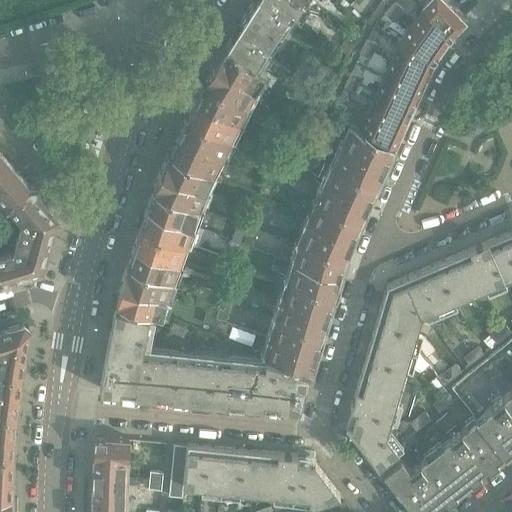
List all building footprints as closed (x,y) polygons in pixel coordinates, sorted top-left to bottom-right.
[(269,0),(254,0),(248,10),(281,32),(292,16),(292,15),(269,0)] [(269,0),(292,15),(292,16),(300,21),(310,6),(302,0),(269,0)] [(397,14),(403,8),(395,0),(389,6),(397,14)] [(427,0),(423,4),(451,33),(462,23),(462,18),(444,0),(427,0)] [(411,24),(442,46),(451,33),(423,4),(422,5),(423,6),(411,24)] [(397,14),(389,6),(383,12),(391,20),(397,14)] [(237,28),(270,49),(281,32),(248,10),(237,28)] [(433,59),(442,46),(411,24),(398,43),(433,59)] [(225,46),(259,67),(270,49),(237,28),(225,46)] [(371,50),(375,42),(365,38),(361,45),(371,50)] [(398,43),(391,59),(426,75),(433,59),(398,43)] [(358,53),(368,58),(371,50),(361,45),(358,53)] [(225,46),(215,63),(256,88),(266,71),(259,67),(225,46)] [(418,91),(426,75),(391,59),(383,75),(418,91)] [(205,80),(248,105),(256,88),(215,63),(205,80)] [(350,71),(346,78),(356,83),(359,75),(350,71)] [(375,91),(411,108),(418,91),(383,75),(375,91)] [(352,91),(356,83),(346,78),(343,86),(352,91)] [(197,98),(240,121),(248,105),(205,80),(204,81),(204,82),(197,98)] [(368,108),(403,124),(411,108),(375,91),(368,108)] [(197,98),(188,116),(231,139),(240,121),(197,98)] [(331,98),(327,106),(338,111),(342,103),(331,98)] [(393,146),(403,124),(368,108),(360,125),(393,146)] [(188,116),(179,134),(223,155),(231,139),(188,116)] [(448,127),(455,130),(458,123),(451,120),(448,127)] [(338,145),(386,166),(393,148),(349,122),(338,145)] [(462,133),(472,137),(477,126),(467,122),(462,133)] [(223,155),(179,134),(170,152),(214,173),(223,155)] [(386,166),(338,145),(330,163),(376,184),(377,185),(386,166)] [(214,173),(170,152),(169,152),(161,170),(207,190),(214,173)] [(0,240),(0,269),(3,280),(39,270),(42,266),(43,267),(57,219),(56,219),(55,214),(56,213),(36,190),(30,184),(16,168),(14,169),(1,154),(0,155),(0,212),(9,204),(21,218),(14,245),(0,240)] [(322,182),(368,203),(376,184),(330,163),(322,182)] [(153,189),(199,208),(207,190),(161,170),(152,189),(153,189)] [(314,200),(360,221),(368,203),(322,182),(314,200)] [(153,189),(147,207),(193,225),(199,208),(153,189)] [(306,218),(352,239),(360,221),(314,200),(306,218)] [(193,225),(147,207),(140,226),(187,243),(193,225)] [(297,240),(297,241),(345,255),(349,246),(352,239),(306,218),(296,240),(296,241),(297,240)] [(140,226),(134,244),(181,261),(187,243),(140,226)] [(429,303),(511,268),(511,229),(387,284),(347,424),(379,466),(407,443),(391,423),(389,410),(417,315),(429,303)] [(297,241),(291,260),(340,274),(346,256),(345,255),(297,241)] [(181,261),(134,244),(127,264),(175,279),(181,261)] [(291,260),(286,278),(335,293),(340,274),(291,260)] [(126,264),(121,282),(169,296),(175,279),(127,264),(126,264)] [(286,278),(280,297),(329,312),(334,294),(334,295),(335,293),(286,278)] [(169,296),(121,282),(117,300),(118,300),(118,301),(117,304),(145,310),(146,311),(163,316),(169,296)] [(280,297),(274,316),(323,330),(329,312),(280,297)] [(145,310),(117,304),(100,389),(298,407),(309,370),(310,370),(311,368),(263,354),(262,358),(153,347),(163,316),(146,311),(145,310)] [(269,335),(317,349),(323,330),(274,316),(269,335)] [(0,354),(25,355),(29,331),(22,325),(0,331),(0,354)] [(498,331),(504,339),(511,332),(505,325),(498,331)] [(504,339),(498,331),(491,336),(498,344),(504,339)] [(269,335),(263,354),(311,368),(317,349),(269,335)] [(507,456),(511,452),(511,339),(452,387),(476,418),(507,456)] [(471,351),(478,359),(485,354),(478,346),(471,351)] [(478,359),(471,351),(464,358),(470,365),(478,359)] [(0,374),(21,375),(25,355),(0,354),(0,374)] [(449,369),(455,377),(462,371),(456,363),(449,369)] [(455,377),(449,369),(441,375),(448,383),(455,377)] [(0,395),(18,396),(21,375),(0,374),(0,395)] [(442,398),(448,405),(454,400),(448,392),(442,398)] [(0,416),(16,417),(18,396),(0,395),(0,416)] [(448,405),(442,398),(434,404),(440,412),(448,405)] [(418,417),(424,425),(431,419),(425,412),(418,417)] [(0,436),(14,437),(16,417),(0,416),(0,436)] [(424,425),(418,417),(410,423),(417,431),(424,425)] [(476,418),(460,431),(435,451),(465,489),(507,456),(476,418)] [(14,437),(0,436),(0,457),(13,458),(14,437)] [(95,439),(94,457),(128,458),(129,438),(97,436),(95,439)] [(174,443),(173,452),(186,453),(187,445),(174,443)] [(190,444),(186,483),(311,495),(310,503),(313,503),(314,503),(341,494),(316,461),(297,460),(298,454),(190,444)] [(384,472),(403,496),(415,511),(436,511),(465,489),(435,451),(410,470),(401,459),(384,472)] [(186,453),(173,452),(172,461),(185,462),(186,453)] [(0,478),(11,479),(13,458),(0,457),(0,478)] [(128,458),(94,457),(93,477),(127,478),(128,459),(128,458)] [(185,462),(172,461),(172,469),(185,471),(185,462)] [(185,471),(172,469),(171,478),(184,479),(185,471)] [(150,471),(149,479),(162,481),(163,472),(150,471)] [(127,478),(93,477),(92,498),(127,498),(127,479),(127,478)] [(0,498),(11,499),(11,479),(0,478),(0,498)] [(184,479),(171,478),(170,487),(183,488),(184,479)] [(162,481),(149,479),(148,488),(161,489),(162,481)] [(182,497),(183,488),(170,487),(169,495),(182,497)] [(10,511),(11,499),(0,498),(0,511),(10,511)] [(127,498),(92,498),(92,511),(126,511),(127,499),(127,498)]
